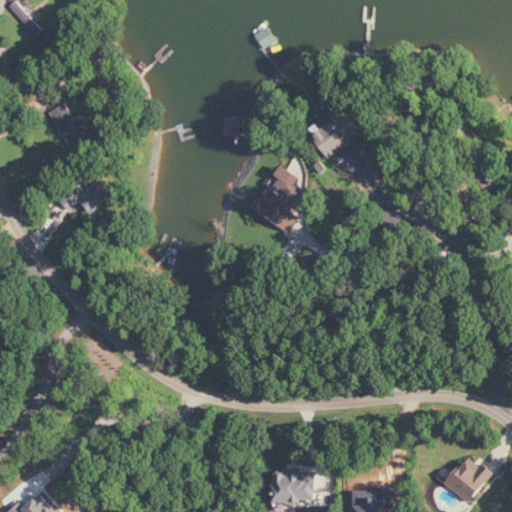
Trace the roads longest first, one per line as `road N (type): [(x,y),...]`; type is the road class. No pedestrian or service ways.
road 1 (residential): [(511,427),(472,405),(416,396),(210,403),(157,381),(81,319),(0,189)]
road 2 (residential): [(488,413),(493,359),(473,275),(436,229),(398,223)]
